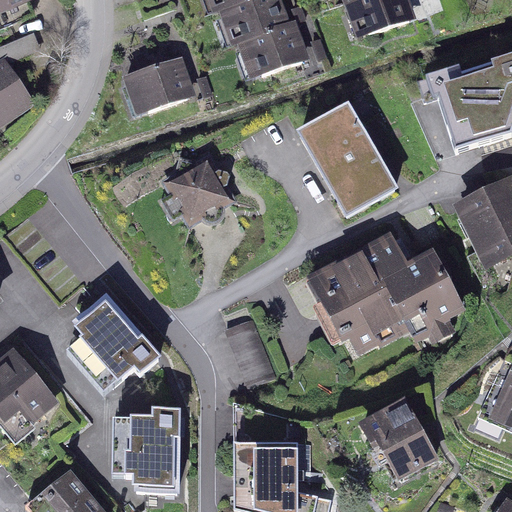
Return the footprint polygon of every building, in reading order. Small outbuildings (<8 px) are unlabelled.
[(57,0),(0,0),(7,20),(58,1),(57,0)] [(208,0),(214,16),(222,13),(235,48),(241,46),(254,79),(301,62),(288,28),(283,30),(272,0),(208,0)] [(348,0),(350,4),(346,6),(358,41),(410,24),(402,0),(348,0)] [(511,63),(434,88),(455,154),(507,135),(511,124),(511,63)] [(177,65),(115,86),(127,123),(190,102),(177,65)] [(5,74),(0,76),(0,123),(26,107),(5,74)] [(344,104),(295,132),(344,220),(394,192),(344,104)] [(210,158),(164,186),(192,230),(237,202),(210,158)] [(511,184),(456,212),(485,271),(511,257),(511,184)] [(388,246),(301,295),(341,373),(417,337),(428,358),(461,343),(452,328),(466,316),(424,258),(400,269),(388,246)] [(125,311),(73,349),(119,412),(172,373),(125,311)] [(224,325),(248,384),(276,373),(252,314),(224,325)] [(11,358),(0,367),(0,441),(10,453),(58,409),(11,358)] [(406,401),(357,425),(393,491),(438,463),(406,401)] [(149,440),(115,438),(112,505),(184,508),(187,426),(154,425),(149,440)] [(334,453),(263,448),(259,511),(346,511),(349,508),(327,501),(334,453)] [(91,511),(68,479),(21,511),(91,511)]
